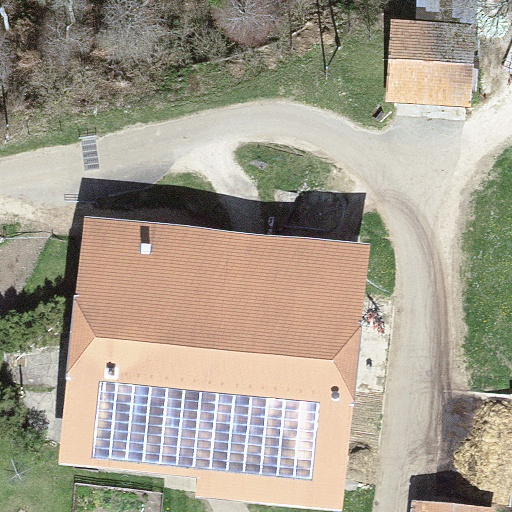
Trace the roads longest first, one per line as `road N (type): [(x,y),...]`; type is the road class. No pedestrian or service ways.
road 1 (track): [(0,175),(80,155),(264,134),(338,145),(393,185),(418,313),(386,511)]
road 2 (track): [(0,294),(80,155)]
